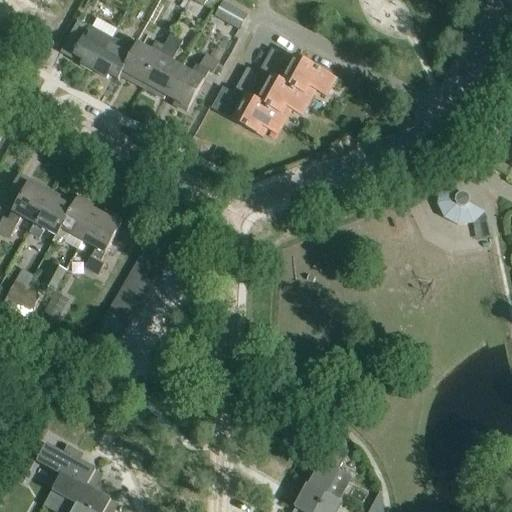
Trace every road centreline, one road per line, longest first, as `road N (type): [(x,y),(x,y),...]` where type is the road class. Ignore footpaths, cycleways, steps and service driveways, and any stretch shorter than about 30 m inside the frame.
road 1 (unclassified): [(231,209),(421,137),(471,77),(511,2)]
road 2 (unclassified): [(231,209),(214,511)]
road 3 (unknown): [(226,85),(272,18),(442,111)]
road 4 (unclassified): [(231,209),(0,83)]
